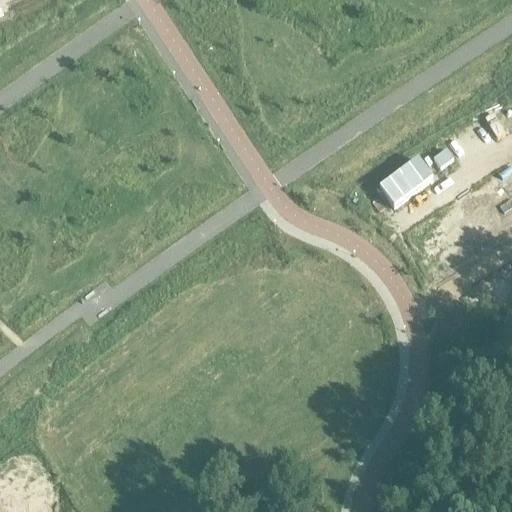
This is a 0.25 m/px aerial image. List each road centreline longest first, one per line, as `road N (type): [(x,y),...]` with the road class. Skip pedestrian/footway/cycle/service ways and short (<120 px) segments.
road 1 (motorway): [(0,382),(511,21)]
road 2 (motorway): [(0,354),(505,0)]
road 3 (motorway): [(0,288),(411,0)]
road 4 (motorway): [(0,234),(341,0)]
road 5 (motorway): [(269,0),(0,187)]
road 6 (motorway): [(183,0),(0,122)]
road 7 (motorway): [(147,0),(0,100)]
